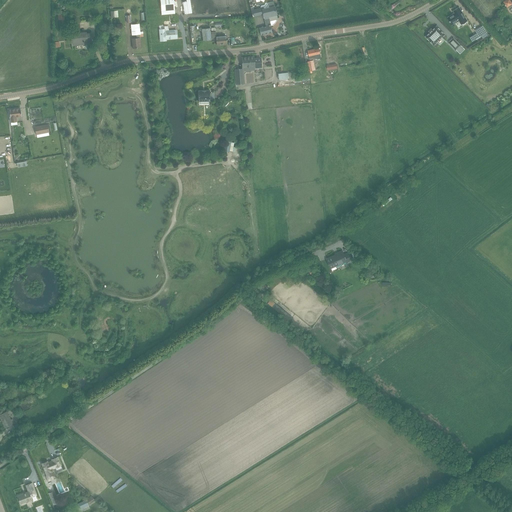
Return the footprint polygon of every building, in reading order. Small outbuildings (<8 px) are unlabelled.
[(160,0),(161,11),(174,10),(173,0),(160,0)] [(272,32),(270,27),(270,26),(268,18),(276,16),(273,1),(268,2),(269,8),(263,9),(263,8),(252,10),(254,16),(263,14),(266,26),(259,28),(261,35),(272,32)] [(467,21),(459,8),(454,11),(455,13),(448,17),(450,21),(449,21),(450,22),(450,21),(452,25),(459,20),(461,24),(467,21)] [(131,38),(132,44),(133,49),(141,48),(140,43),(139,34),(140,34),(139,23),(130,24),(132,35),(136,34),(137,38),(131,38)] [(482,25),(475,30),(479,37),(481,36),(483,38),(488,35),(487,32),(486,32),(482,25)] [(164,29),(160,30),(160,40),(166,40),(165,39),(177,38),(176,30),(168,31),(168,26),(164,26),(164,29)] [(432,30),(430,32),(430,33),(426,37),(426,36),(426,37),(434,45),(444,35),(445,34),(444,34),(437,26),(436,26),(432,30)] [(210,28),(202,29),(202,36),(203,41),(210,40),(210,41),(216,41),(216,45),(226,45),(226,36),(222,37),(222,35),(218,35),(218,36),(216,37),(215,32),(210,32),(210,28)] [(71,34),(71,41),(72,46),(87,44),(87,42),(92,42),(91,33),(86,33),(71,34)] [(453,38),(448,43),(455,50),(456,49),(460,53),(463,49),(462,47),(457,42),(453,38)] [(308,51),(309,55),(310,60),(321,58),(319,48),(308,51)] [(261,67),(261,63),(260,58),(254,59),(253,57),(241,58),(242,67),(254,66),(254,67),(261,67)] [(236,85),(244,84),(243,69),(235,70),(236,85)] [(198,91),(198,96),(198,100),(210,100),(209,90),(198,91)] [(17,116),(21,116),(20,109),(9,110),(11,123),(18,122),(17,116)] [(47,125),(35,128),(36,134),(48,132),(47,125)] [(327,259),(329,264),(330,268),(346,261),(347,262),(353,260),(349,252),(344,255),(342,251),(337,253),(338,254),(327,259)] [(286,313),(270,300),(267,304),(283,316),(286,313)] [(248,306),(247,307),(253,313),(254,311),(257,308),(255,306),(251,303),(248,306)] [(12,419),(10,420),(6,411),(0,414),(0,416),(5,428),(14,423),(12,419)] [(47,461),(42,464),(46,474),(46,477),(47,482),(56,478),(54,474),(52,468),(55,467),(56,470),(62,468),(60,465),(57,457),(52,460),(53,462),(48,464),(47,461)] [(36,495),(32,483),(26,485),(28,492),(17,496),(20,504),(25,502),(26,502),(32,500),(31,497),(36,495)] [(58,502),(53,491),(49,493),(54,504),(58,502)]
